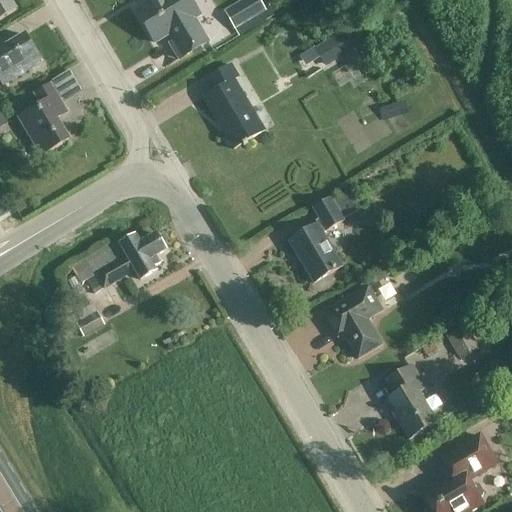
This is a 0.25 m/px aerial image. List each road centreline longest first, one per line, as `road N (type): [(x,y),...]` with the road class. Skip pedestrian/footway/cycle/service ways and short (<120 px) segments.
road 1 (tertiary): [(365,511),(179,200),(140,182)]
road 2 (unclassified): [(140,182),(138,131),(61,0)]
road 3 (tertiary): [(0,257),(140,182)]
